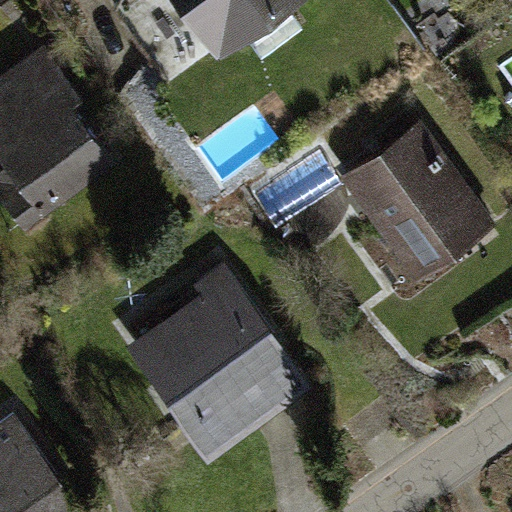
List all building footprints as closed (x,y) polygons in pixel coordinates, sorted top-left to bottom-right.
[(185,0),(223,49),(288,0),(185,0)] [(40,41),(0,68),(0,144),(5,152),(0,155),(0,190),(23,224),(120,160),(40,41)] [(418,119),(335,174),(410,286),(493,231),(418,119)] [(233,259),(124,336),(213,460),(321,383),(233,259)] [(81,511),(10,415),(0,422),(0,511),(81,511)]
